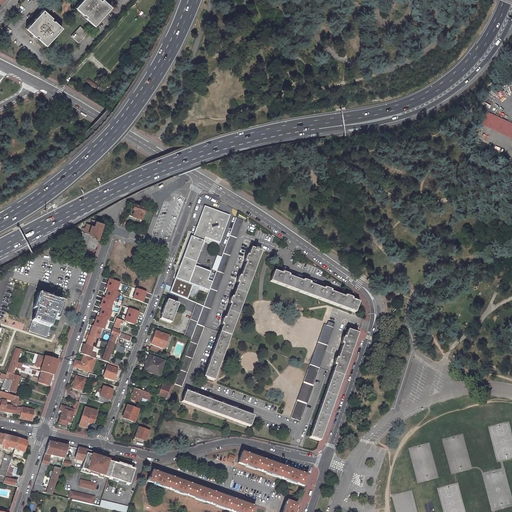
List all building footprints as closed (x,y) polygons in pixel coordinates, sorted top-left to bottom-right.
[(79,0),(76,4),(84,11),(84,10),(87,13),(85,14),(94,22),(111,2),(108,0),(79,0)] [(53,14),(44,6),(27,26),(35,34),(36,33),(38,32),(40,34),(39,35),(46,42),(62,24),(55,17),(54,18),(52,16),(53,14)] [(88,30),(81,23),(72,33),(79,40),(88,30)] [(89,77),(86,81),(96,88),(99,85),(89,77)] [(511,124),(486,112),(481,123),(480,123),(511,137),(511,124)] [(146,209),(135,205),(133,210),(135,211),(133,217),(142,221),(146,209)] [(231,217),(205,207),(193,238),(190,237),(170,289),(165,287),(164,290),(187,299),(192,286),(188,284),(189,282),(195,265),(197,259),(204,262),(205,257),(200,255),(200,256),(199,256),(205,238),(220,243),(231,217)] [(181,387),(243,221),(237,219),(213,281),(210,290),(204,306),(196,325),(191,340),(174,384),(181,387)] [(84,229),(83,228),(77,243),(95,249),(103,225),(93,221),(91,222),(90,226),(87,225),(86,227),(85,227),(84,229)] [(48,255),(54,257),(58,244),(53,242),(48,255)] [(261,253),(251,249),(248,256),(247,256),(244,262),(246,262),(240,278),(238,277),(236,283),(238,283),(232,299),(230,298),(229,304),(230,304),(225,320),(223,319),(220,325),(222,326),(203,378),(213,382),(261,253)] [(211,271),(195,265),(189,282),(210,290),(213,281),(208,279),(211,271)] [(282,274),(274,271),(270,281),(354,312),(358,302),(351,300),(351,298),(346,296),(345,298),(330,292),(331,290),(325,288),(324,290),(309,284),(309,282),(304,280),(303,282),(288,276),(288,275),(282,272),(282,274)] [(117,288),(109,285),(102,306),(112,309),(118,292),(116,291),(117,288)] [(142,303),(146,293),(135,289),(131,299),(142,303)] [(61,302),(37,294),(32,309),(35,310),(27,332),(46,338),(53,316),(56,317),(61,302)] [(177,305),(167,301),(160,320),(170,324),(177,305)] [(196,303),(183,337),(190,340),(191,340),(196,325),(204,306),(196,303)] [(112,310),(101,307),(99,316),(97,316),(94,325),(93,325),(90,335),(89,335),(86,344),(94,346),(96,347),(102,328),(105,329),(108,319),(110,320),(112,310)] [(117,332),(119,325),(122,326),(123,324),(123,322),(116,319),(110,336),(112,336),(116,338),(118,332),(117,332)] [(336,324),(329,322),(294,419),(301,421),(320,368),(336,324)] [(356,334),(345,329),(343,337),(341,337),(339,342),(341,343),(335,359),(333,358),(331,363),(333,364),(330,372),(307,437),(317,441),(356,334)] [(168,338),(155,333),(151,345),(163,350),(168,338)] [(92,351),(94,346),(86,344),(84,343),(80,354),(84,356),(93,359),(96,358),(97,353),(92,351)] [(110,344),(107,343),(101,361),(106,363),(113,345),(110,344)] [(119,346),(116,353),(123,355),(125,349),(119,346)] [(14,348),(10,360),(16,362),(21,350),(14,348)] [(84,356),(81,364),(75,362),(73,367),(90,373),(95,359),(93,359),(84,356)] [(46,357),(41,371),(51,374),(56,360),(46,357)] [(149,357),(144,370),(154,374),(153,375),(158,377),(164,362),(149,357)] [(120,361),(114,359),(112,365),(118,367),(120,361)] [(10,360),(6,372),(12,374),(16,362),(10,360)] [(100,378),(112,382),(112,380),(116,370),(105,366),(100,378)] [(12,384),(15,375),(12,374),(6,372),(5,374),(5,375),(1,387),(8,390),(10,383),(12,384)] [(41,373),(37,383),(47,387),(51,376),(41,373)] [(12,384),(10,383),(8,390),(15,392),(20,377),(15,375),(12,384)] [(84,381),(75,378),(71,389),(80,392),(84,381)] [(170,387),(162,384),(158,395),(166,398),(167,394),(170,387)] [(111,391),(101,388),(98,396),(101,397),(108,400),(111,391)] [(134,389),(130,400),(134,401),(136,396),(141,397),(140,399),(147,401),(149,394),(134,389)] [(3,406),(4,402),(0,400),(0,411),(15,415),(18,398),(0,391),(0,397),(12,401),(10,408),(3,406)] [(253,417),(186,392),(182,403),(249,428),(253,417)] [(88,398),(82,395),(79,404),(80,404),(85,406),(88,398)] [(108,400),(101,397),(99,403),(106,406),(108,400)] [(138,411),(126,406),(121,419),(133,423),(138,411)] [(33,410),(18,407),(16,415),(20,416),(19,419),(31,421),(33,410)] [(69,424),(72,414),(72,413),(73,410),(68,409),(67,412),(62,410),(58,424),(63,426),(64,422),(69,424)] [(96,413),(84,409),(77,427),(83,429),(88,431),(90,424),(92,425),(96,413)] [(144,430),(138,428),(134,438),(145,442),(149,432),(145,431),(146,430),(144,429),(144,430)] [(7,450),(8,447),(15,448),(18,439),(4,436),(1,445),(4,446),(4,449),(7,450)] [(13,454),(21,456),(27,441),(18,439),(15,448),(13,454)] [(48,442),(44,454),(51,455),(64,458),(67,446),(48,442)] [(78,449),(74,459),(84,462),(87,451),(78,449)] [(90,474),(97,477),(97,478),(103,480),(103,477),(108,479),(113,462),(109,462),(109,459),(108,459),(107,459),(106,459),(106,460),(98,458),(98,456),(97,455),(92,454),(93,452),(87,451),(84,462),(80,472),(89,475),(90,474)] [(13,456),(6,454),(0,470),(0,482),(3,483),(7,472),(11,459),(13,456)] [(40,487),(51,455),(44,454),(31,491),(41,494),(42,488),(40,487)] [(237,457),(229,454),(227,460),(234,462),(237,457)] [(237,466),(302,487),(304,487),(308,476),(296,473),(297,472),(293,470),(292,471),(276,466),(276,465),(273,464),(272,465),(255,459),(255,458),(251,457),(251,458),(241,455),(237,466)] [(11,459),(7,472),(12,474),(16,475),(18,468),(15,467),(13,465),(11,464),(12,459),(11,459)] [(134,468),(113,462),(108,479),(129,484),(134,468)] [(60,468),(54,467),(45,493),(51,495),(60,468)] [(3,484),(15,487),(17,481),(10,479),(12,474),(7,472),(3,483),(3,484)] [(146,485),(231,511),(252,511),(255,507),(246,504),(246,503),(243,502),(242,503),(225,497),(221,495),(221,496),(204,491),(204,490),(200,489),(183,484),(183,483),(180,482),(180,483),(162,477),(158,475),(158,476),(150,474),(146,485)] [(79,487),(94,491),(96,484),(80,481),(79,487)] [(68,500),(92,506),(94,498),(70,492),(68,500)] [(126,511),(129,507),(100,500),(98,507),(118,511),(126,511)] [(295,511),(297,505),(286,502),(283,511),(282,510),(281,511),(295,511)]
